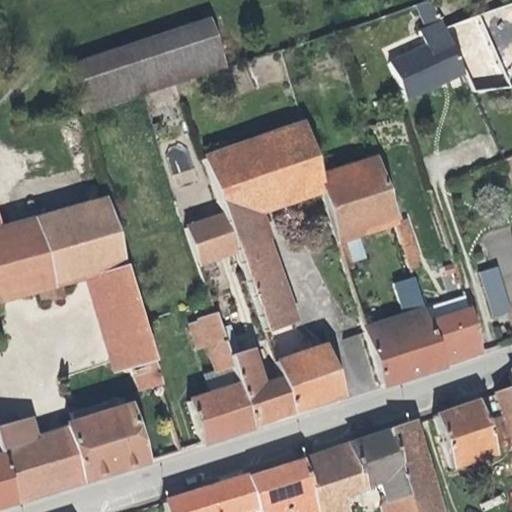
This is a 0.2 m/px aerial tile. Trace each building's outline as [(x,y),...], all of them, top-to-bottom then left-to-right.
[(65,67),(82,116),(139,97),(175,85),(224,69),(208,20),(65,67)] [(442,30),(439,23),(416,33),(422,48),(387,64),(404,102),(463,76),(442,30)] [(201,158),(222,215),(225,225),(254,215),(319,192),(315,176),(300,124),(201,158)] [(373,158),(315,176),(319,192),(334,242),(345,239),(395,224),(373,158)] [(0,228),(0,450),(32,441),(31,435),(0,327),(0,300),(37,291),(40,301),(63,295),(60,285),(83,278),(97,274),(106,305),(104,310),(123,368),(130,367),(135,381),(156,376),(139,323),(121,264),(104,200),(0,228)] [(222,215),(183,228),(195,265),(234,251),(225,225),(222,215)] [(225,225),(234,251),(263,241),(254,215),(225,225)] [(345,239),(334,242),(343,270),(354,267),(345,239)] [(263,241),(234,251),(246,286),(276,277),(263,241)] [(414,245),(403,248),(409,266),(419,262),(414,245)] [(478,271),(491,318),(511,312),(498,265),(478,271)] [(112,372),(123,368),(104,310),(106,305),(97,274),(83,278),(112,372)] [(276,277),(246,286),(262,332),(292,323),(276,277)] [(441,365),(427,321),(412,278),(393,283),(402,313),(361,327),(364,338),(380,385),(383,386),(415,376),(442,367),(441,365)] [(479,353),(467,309),(427,321),(441,365),(460,359),(479,353)] [(220,341),(212,316),(197,322),(204,345),(220,341)] [(361,334),(342,338),(354,391),(373,387),(361,334)] [(273,361),(278,376),(291,414),(320,404),(339,398),(322,347),(320,347),(317,339),(308,341),(310,349),(273,361)] [(220,341),(204,345),(213,371),(229,366),(226,357),(220,341)] [(226,357),(229,366),(236,386),(250,428),(276,419),(291,414),(278,376),(257,382),(247,351),(226,357)] [(159,386),(156,376),(135,381),(138,392),(159,386)] [(186,402),(199,446),(225,437),(250,428),(236,386),(186,402)] [(511,387),(493,394),(511,447),(511,387)] [(14,503),(96,478),(143,463),(125,407),(117,410),(114,400),(70,413),(73,423),(31,435),(32,441),(0,450),(0,457),(1,461),(14,503)] [(474,400),(431,415),(448,467),(490,453),(474,400)] [(438,511),(412,421),(385,430),(409,511),(438,511)] [(409,511),(385,430),(345,444),(359,489),(377,484),(382,501),(379,504),(381,511),(409,511)] [(345,444),(325,450),(339,495),(359,489),(345,444)] [(325,450),(298,459),(315,511),(340,511),(344,511),(339,495),(325,450)] [(315,511),(298,459),(243,477),(252,508),(253,511),(315,511)] [(0,506),(14,503),(1,461),(0,461),(0,506)] [(243,477),(207,488),(214,511),(239,511),(252,508),(243,477)] [(214,511),(207,488),(159,503),(161,511),(214,511)]
